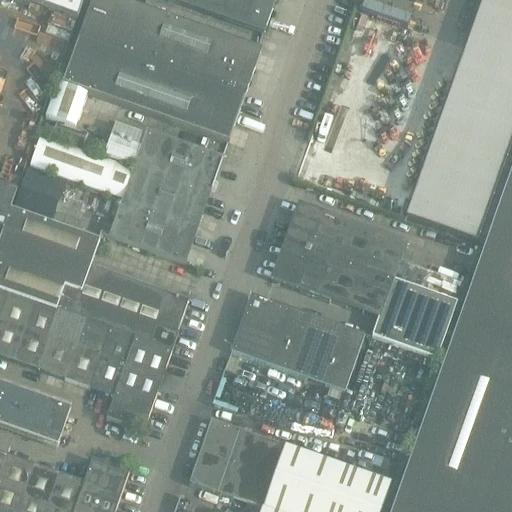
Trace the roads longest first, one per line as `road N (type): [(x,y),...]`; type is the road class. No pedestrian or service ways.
road 1 (unclassified): [(166,469),(327,0)]
road 2 (unclassified): [(85,442),(84,411),(0,381)]
